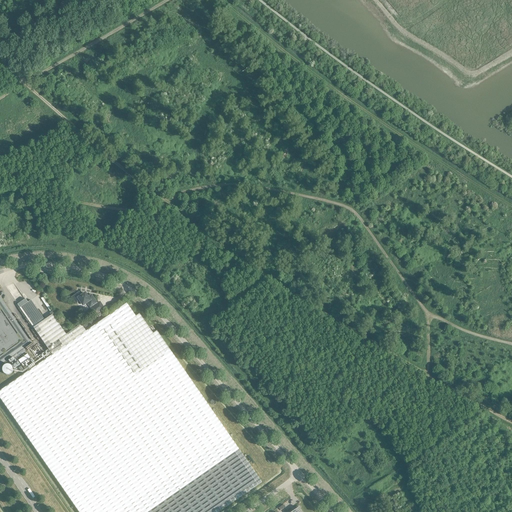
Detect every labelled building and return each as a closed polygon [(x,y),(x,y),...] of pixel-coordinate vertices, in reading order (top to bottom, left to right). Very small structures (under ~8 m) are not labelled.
[(80,301),(82,304),(83,305),(87,302),(90,307),(96,303),(91,295),(88,297),(86,295),(84,295),(83,294),(81,296),(79,293),(72,297),(77,303),(80,301)] [(20,308),(33,328),(52,355),(0,390),(0,398),(60,485),(78,511),(218,511),(262,482),(198,391),(156,331),(153,334),(139,314),(135,316),(126,303),(86,331),(81,324),(66,334),(57,321),(52,315),(44,320),(31,300),(20,308)] [(46,350),(39,356),(42,360),(50,355),(46,350)] [(31,358),(22,364),(27,371),(36,365),(31,358)] [(2,368),(2,369),(2,370),(2,371),(2,372),(3,373),(3,374),(4,375),(5,375),(5,376),(6,376),(7,376),(8,376),(9,376),(10,375),(11,375),(11,374),(12,374),(12,373),(13,372),(13,371),(13,370),(13,369),(13,368),(12,367),(11,366),(10,365),(9,365),(8,365),(7,365),(6,365),(5,365),(4,365),(4,366),(3,366),(3,367),(2,368)]
